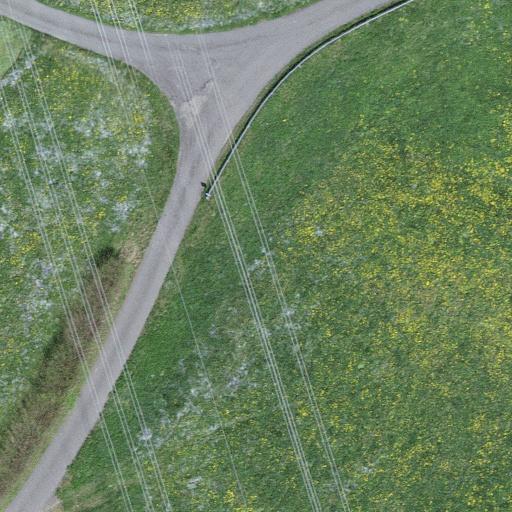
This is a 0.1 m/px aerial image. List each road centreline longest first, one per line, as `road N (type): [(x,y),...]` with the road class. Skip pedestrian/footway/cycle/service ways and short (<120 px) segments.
road 1 (unclassified): [(228,67),(174,226),(99,388),(27,511)]
road 2 (unclassified): [(228,67),(127,48),(0,0)]
road 3 (unclassified): [(366,0),(228,67)]
